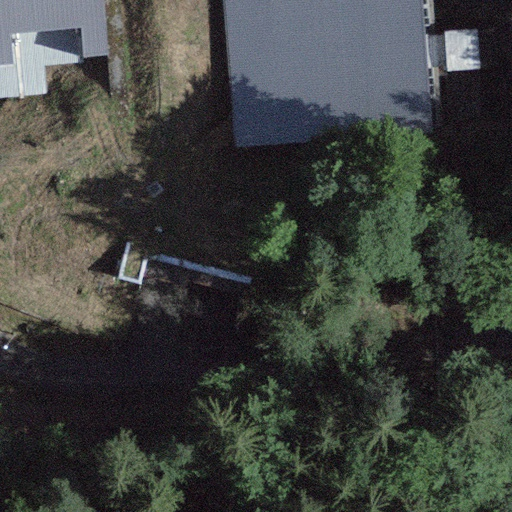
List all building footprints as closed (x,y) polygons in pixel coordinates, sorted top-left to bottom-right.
[(0,0),(0,61),(14,61),(11,27),(80,21),(83,55),(112,52),(107,0),(0,0)] [(436,0),(224,0),(236,145),(434,130),(433,116),(445,115),(441,66),(484,62),(480,13),(438,17),(436,0)] [(0,92),(52,88),(50,58),(83,55),(80,21),(11,27),(14,61),(0,61),(0,92)] [(277,253),(296,258),(299,238),(142,196),(120,277),(140,283),(142,274),(263,306),(277,253)] [(511,511),(511,391),(487,393),(496,511),(511,511)]
